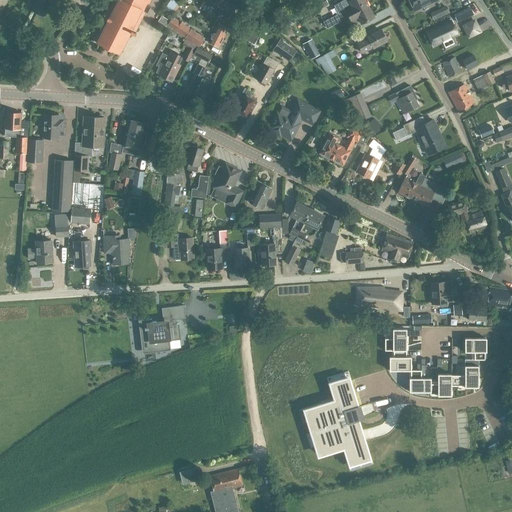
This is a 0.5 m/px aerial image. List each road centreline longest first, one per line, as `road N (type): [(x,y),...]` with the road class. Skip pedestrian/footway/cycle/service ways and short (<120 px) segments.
road 1 (residential): [(0,298),(478,267)]
road 2 (secondary): [(478,267),(160,109),(50,96)]
road 3 (residential): [(507,281),(494,210),(465,134),(390,0)]
road 4 (unknown): [(262,476),(250,341),(274,282)]
